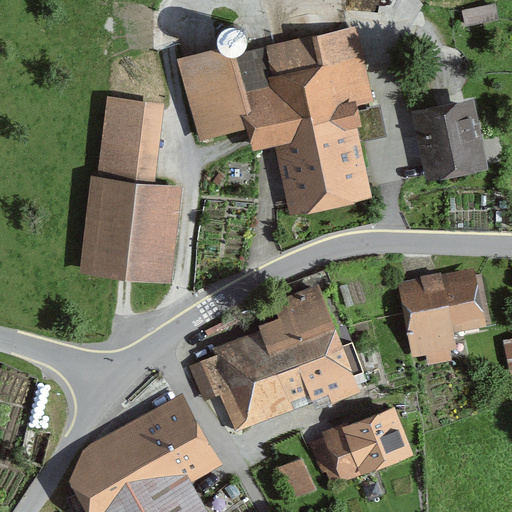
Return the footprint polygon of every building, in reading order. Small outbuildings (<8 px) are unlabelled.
[(496,18),(493,5),(463,13),(466,25),(496,18)] [(233,53),(236,53),(238,52),(241,51),(246,45),(248,37),(245,30),(239,25),(231,23),(224,26),(219,32),(217,40),(220,47),(222,49),(224,51),(226,52),(229,53),(231,53),(233,53)] [(271,53),(250,57),(241,51),(238,52),(236,53),(233,53),(231,53),(229,53),(226,52),(224,51),(222,49),(220,47),(207,51),(202,62),(189,66),(207,136),(251,124),(255,143),(289,136),(303,199),(354,186),(337,106),(371,100),(355,30),(270,48),(271,53)] [(169,187),(155,186),(165,110),(114,103),(93,271),(158,280),(169,187)] [(471,107),(424,116),(435,172),(482,162),(471,107)] [(444,344),(453,342),(449,322),(477,316),(469,275),(440,281),(441,286),(402,293),(412,350),(427,347),(430,359),(446,355),(444,344)] [(215,394),(221,392),(334,345),(312,290),(287,300),(291,309),(278,314),(282,325),(263,332),(266,341),(232,354),(228,343),(221,346),(224,354),(203,363),(215,394)] [(355,383),(340,343),(334,345),(221,392),(239,430),(252,425),(251,422),(278,412),(273,401),(326,382),(330,393),(355,383)] [(146,414),(87,447),(82,451),(70,477),(90,511),(203,511),(180,472),(210,455),(180,401),(157,413),(160,420),(152,425),(146,414)] [(312,443),(325,477),(404,446),(389,408),(346,425),(348,429),(312,443)] [(281,466),(295,496),(314,487),(301,457),(281,466)]
